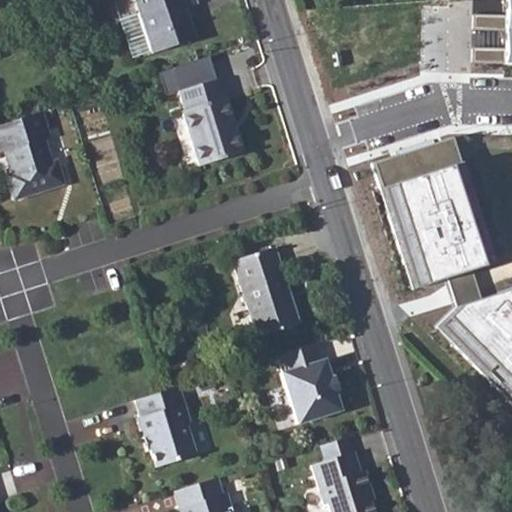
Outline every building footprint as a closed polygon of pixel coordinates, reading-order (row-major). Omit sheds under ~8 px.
[(195,0),(135,0),(153,54),(196,40),(185,8),(196,4),(195,0)] [(511,0),(502,0),(502,29),(511,29),(511,0)] [(511,29),(502,29),(501,65),(511,65),(511,29)] [(216,79),(177,91),(184,110),(181,111),(201,169),(243,156),(226,97),(222,98),(216,79)] [(36,113),(0,124),(0,151),(3,151),(10,174),(6,175),(13,199),(63,183),(57,165),(50,161),(42,138),(46,131),(40,111),(36,113)] [(379,188),(455,166),(448,140),(372,163),(379,188)] [(470,271),(486,267),(455,166),(379,188),(410,289),(446,279),(470,271)] [(274,247),(231,260),(239,282),(257,337),(299,324),(274,247)] [(446,279),(454,307),(479,300),(470,271),(446,279)] [(454,307),(435,327),(511,405),(511,300),(503,292),(479,300),(454,307)] [(316,342),(277,354),(283,372),(280,373),(297,424),(340,410),(335,393),(337,392),(332,376),(329,377),(324,359),(321,360),(316,342)] [(162,391),(137,399),(142,416),(138,417),(144,437),(148,436),(152,449),(158,466),(197,454),(189,426),(191,421),(180,385),(162,391)] [(326,461),(313,465),(327,511),(374,511),(371,501),(368,490),(371,488),(366,471),(361,473),(355,452),(353,453),(326,461)] [(219,478),(176,492),(181,509),(177,510),(177,511),(233,511),(228,494),(224,495),(219,478)]
